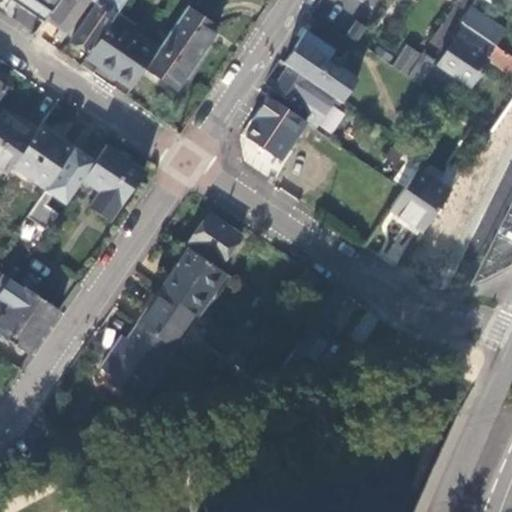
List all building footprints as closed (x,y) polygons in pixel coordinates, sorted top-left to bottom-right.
[(8,0),(43,23),(45,20),(58,0),(8,0)] [(58,0),(45,20),(65,32),(90,0),(58,0)] [(94,0),(95,0),(70,40),(88,52),(115,13),(124,0),(94,0)] [(511,0),(473,0),(459,21),(463,24),(495,45),(506,30),(476,11),(480,5),(481,6),(485,0),(511,0)] [(218,26),(186,6),(158,48),(145,67),(177,87),(214,32),(218,26)] [(88,52),(85,56),(131,87),(140,74),(145,67),(158,48),(130,29),(133,24),(115,13),(88,52)] [(360,37),(366,27),(356,20),(346,35),(356,42),(360,37)] [(511,56),(495,45),(463,24),(437,64),(470,85),(488,58),(511,73),(511,56)] [(334,98),(339,102),(357,76),(340,64),(339,66),(337,66),(333,65),(330,63),(324,71),(320,68),(326,61),(333,47),(305,28),(293,46),(298,49),(286,66),(334,98)] [(356,42),(365,48),(368,42),(360,37),(356,42)] [(391,66),(407,77),(421,55),(406,44),(391,66)] [(293,46),(281,63),(285,66),(286,66),(298,49),(293,46)] [(436,61),(423,53),(421,55),(407,77),(420,85),(428,73),(436,61)] [(324,71),(330,63),(326,61),(320,68),(324,71)] [(286,66),(266,95),(304,122),(312,128),(334,98),(286,66)] [(438,81),(428,73),(420,85),(441,100),(450,87),(439,80),(438,81)] [(266,95),(251,118),(255,120),(244,136),(278,159),(304,122),(266,95)] [(35,131),(2,109),(0,111),(0,169),(6,173),(12,165),(35,131)] [(74,145),(41,123),(35,131),(12,165),(46,186),(74,145)] [(400,156),(406,147),(395,139),(388,148),(400,156)] [(145,170),(106,142),(95,159),(83,177),(99,189),(87,206),(110,221),(145,170)] [(95,159),(74,145),(46,186),(44,189),(48,192),(65,204),(71,195),(83,177),(95,159)] [(401,188),(382,217),(415,240),(443,197),(409,175),(401,188)] [(26,215),(47,229),(60,212),(43,200),(48,192),(44,189),(39,196),(34,203),(26,215)] [(201,220),(184,246),(186,248),(215,267),(237,235),(206,213),(201,220)] [(197,315),(225,274),(215,267),(186,248),(159,289),(195,314),(197,315)] [(34,291),(33,290),(22,282),(21,284),(14,279),(7,274),(3,281),(17,291),(13,296),(7,293),(4,298),(9,302),(8,304),(0,315),(0,332),(29,352),(59,308),(53,304),(34,291)] [(53,304),(60,293),(42,280),(34,291),(53,304)] [(158,288),(135,322),(172,347),(195,314),(159,289),(158,288)] [(344,296),(334,289),(307,329),(279,372),(275,378),(306,370),(335,329),(326,322),(344,296)] [(172,347),(135,322),(124,338),(117,348),(111,345),(97,366),(108,374),(104,379),(139,402),(161,370),(158,368),(172,347)] [(118,334),(111,345),(117,348),(124,338),(118,334)]
